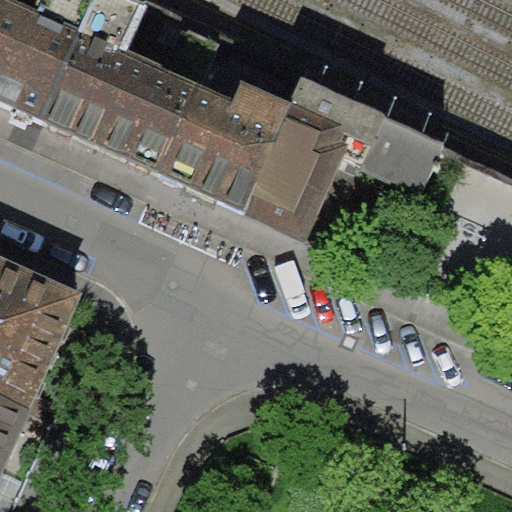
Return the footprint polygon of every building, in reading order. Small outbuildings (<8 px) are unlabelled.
[(40,0),(28,28),(0,14),(0,113),(37,130),(95,0),(40,0)] [(70,145),(153,182),(190,100),(212,52),(183,39),(161,87),(154,84),(155,82),(119,66),(140,19),(99,0),(95,0),(37,130),(70,145)] [(285,120),(239,221),(256,228),(297,246),(334,164),(372,181),(375,174),(400,186),(397,193),(416,202),(437,155),(298,91),(285,120)] [(190,100),(153,182),(181,195),(239,221),(285,120),(235,98),(226,117),(190,100)] [(0,409),(20,418),(69,309),(0,277),(0,409)] [(0,461),(20,418),(0,409),(0,461)]
